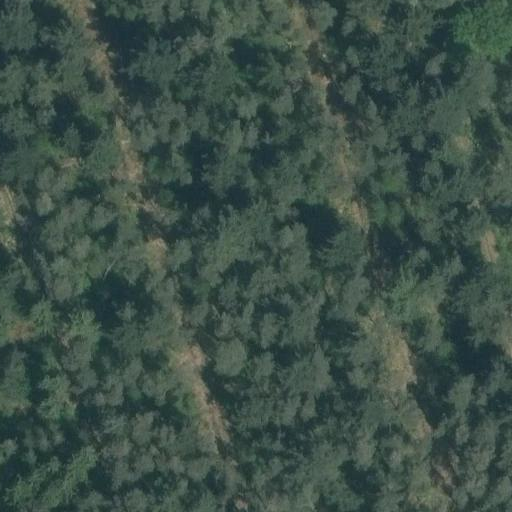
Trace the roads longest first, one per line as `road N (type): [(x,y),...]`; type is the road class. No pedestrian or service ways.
road 1 (track): [(115,511),(0,158)]
road 2 (track): [(418,0),(511,319)]
